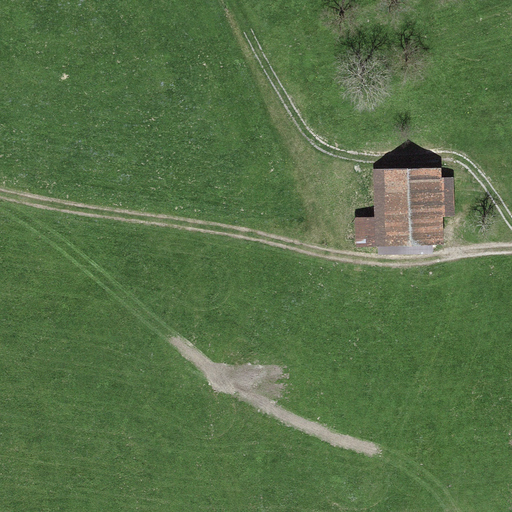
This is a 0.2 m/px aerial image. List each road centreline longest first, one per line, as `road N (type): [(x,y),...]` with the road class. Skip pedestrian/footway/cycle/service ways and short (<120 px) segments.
road 1 (track): [(511,255),(433,264),(355,259),(0,195)]
road 2 (track): [(511,215),(465,164),(325,152),(295,118),(233,0)]
